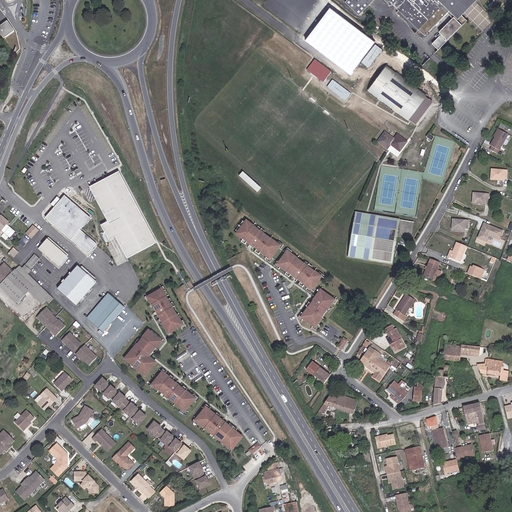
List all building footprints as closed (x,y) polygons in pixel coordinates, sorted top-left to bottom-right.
[(428,33),(428,34),(429,32),(434,26),(438,22),(448,12),(453,17),(439,31),(441,33),(432,43),(438,49),(467,20),(460,12),(453,6),(459,0),(346,0),(345,2),(358,15),(372,0),(384,0),(390,6),(392,4),(397,9),(399,7),(400,8),(397,12),(416,31),(418,30),(425,36),(428,33)] [(460,12),(472,0),(459,0),(453,6),(460,12)] [(0,31),(4,37),(14,31),(8,22),(2,26),(0,27),(0,31)] [(382,50),(375,44),(361,62),(368,67),(382,50)] [(315,60),(314,61),(330,73),(331,72),(315,60)] [(330,73),(314,61),(307,70),(311,73),(312,71),(318,76),(317,77),(323,82),(330,73)] [(426,95),(385,65),(367,90),(408,120),(409,118),(415,123),(431,101),(425,96),(426,95)] [(350,93),(332,80),(327,87),(345,101),(350,93)] [(499,129),(495,137),(490,145),(492,146),(490,150),(497,154),(508,134),(499,129)] [(406,142),(397,135),(394,139),(384,132),(377,142),(387,149),(390,144),(399,151),(406,142)] [(434,137),(429,133),(426,137),(431,141),(434,137)] [(507,171),(491,169),(491,179),(502,180),(502,178),(506,178),(507,171)] [(261,188),(242,172),(239,175),(258,192),(261,188)] [(110,240),(116,237),(127,258),(156,244),(119,173),(91,188),(109,222),(102,226),(110,240)] [(488,194),(473,193),(472,203),(484,204),(484,202),(488,202),(488,194)] [(47,217),(71,239),(80,229),(90,218),(65,197),(47,217)] [(369,260),(377,215),(355,212),(348,257),(369,260)] [(0,231),(1,231),(3,233),(1,236),(6,240),(8,237),(10,238),(15,232),(7,224),(9,222),(1,215),(0,215),(0,231)] [(400,219),(377,215),(369,260),(392,264),(400,219)] [(467,229),(468,220),(452,219),(451,229),(463,230),(463,228),(467,229)] [(251,246),(271,261),(283,246),(248,220),(236,235),(251,246)] [(503,231),(484,223),(477,240),(487,244),(490,237),(499,241),(503,231)] [(33,225),(26,233),(32,239),(39,230),(33,225)] [(71,239),(88,254),(96,244),(80,229),(71,239)] [(41,254),(59,269),(69,258),(52,242),(41,254)] [(460,262),(466,246),(456,242),(453,251),(453,252),(451,258),(460,262)] [(9,253),(14,258),(19,252),(13,248),(9,253)] [(322,277),(288,250),(276,266),(312,292),(322,277)] [(35,253),(27,262),(32,266),(40,258),(35,253)] [(433,280),(439,262),(430,259),(423,276),(433,280)] [(4,263),(0,266),(0,281),(2,283),(0,285),(0,286),(17,303),(28,291),(42,304),(46,300),(49,303),(53,299),(36,282),(22,268),(19,266),(13,272),(4,263)] [(486,270),(471,264),(467,273),(483,279),(486,270)] [(58,290),(77,306),(82,300),(83,301),(85,298),(84,297),(89,291),(90,292),(91,291),(90,290),(97,282),(77,266),(71,274),(70,273),(69,274),(70,275),(65,281),(64,280),(62,283),(63,283),(58,290)] [(290,293),(285,282),(282,283),(287,294),(290,293)] [(168,299),(162,289),(147,298),(151,305),(154,309),(160,319),(162,323),(169,334),(184,325),(173,307),(168,299)] [(321,289),(300,318),(316,329),(337,300),(321,289)] [(88,318),(104,332),(124,308),(108,294),(88,318)] [(414,299),(406,294),(393,315),(404,321),(407,316),(405,315),(414,299)] [(36,318),(55,336),(65,327),(58,320),(57,321),(52,315),(53,315),(46,308),(36,318)] [(394,343),(390,345),(395,353),(403,348),(400,344),(402,343),(400,339),(398,340),(397,338),(399,336),(395,329),(393,330),(391,326),(384,329),(389,337),(391,341),(392,340),(394,343)] [(151,355),(162,342),(149,331),(141,340),(135,347),(128,356),(130,358),(128,361),(131,364),(136,368),(142,373),(144,371),(147,373),(154,365),(151,363),(153,360),(147,355),(148,353),(151,355)] [(73,351),(80,344),(70,333),(62,341),(73,351)] [(443,377),(448,377),(448,366),(442,365),(443,359),(459,361),(458,368),(466,368),(467,360),(460,359),(443,357),(445,344),(446,337),(439,336),(437,353),(435,377),(443,377)] [(338,348),(342,351),(348,341),(344,339),(338,348)] [(443,357),(460,359),(461,351),(479,353),(480,347),(461,345),(461,346),(445,344),(443,357)] [(89,365),(96,357),(84,345),(75,354),(78,357),(79,356),(89,365)] [(376,371),(375,373),(372,377),(379,381),(389,366),(377,357),(379,354),(370,347),(361,360),(376,371)] [(178,361),(188,354),(186,351),(176,358),(178,361)] [(306,370),(323,383),(330,375),(309,359),(300,370),(303,373),(306,370)] [(484,364),(477,365),(480,372),(500,375),(500,380),(506,381),(507,372),(502,371),(503,367),(501,367),(502,362),(485,359),(484,364)] [(360,362),(375,373),(376,371),(361,360),(360,362)] [(186,412),(196,399),(187,391),(183,388),(180,386),(180,385),(177,383),(174,380),(170,377),(163,372),(153,385),(162,393),(170,399),(186,412)] [(56,384),(63,392),(69,386),(68,385),(69,384),(70,385),(75,381),(67,373),(56,384)] [(205,377),(203,374),(193,381),(195,384),(205,377)] [(433,405),(440,403),(443,377),(435,377),(433,405)] [(107,393),(112,387),(109,385),(109,384),(104,379),(97,387),(102,392),(104,390),(107,393)] [(408,393),(394,381),(387,390),(393,395),(390,397),(398,404),(400,402),(401,402),(408,393)] [(107,393),(105,395),(110,399),(111,397),(115,401),(120,395),(117,392),(118,391),(112,387),(107,393)] [(38,403),(45,410),(50,405),(52,406),(58,399),(48,389),(42,396),(44,398),(38,403)] [(413,401),(421,401),(422,391),(414,391),(413,401)] [(331,392),(319,411),(324,414),(328,406),(353,414),(357,401),(331,392)] [(123,409),(129,402),(127,400),(124,397),(125,396),(122,393),(120,395),(115,401),(114,401),(123,409)] [(138,410),(139,409),(136,406),(135,407),(132,404),(129,402),(123,409),(132,417),(138,410)] [(486,429),(480,403),(463,407),(465,415),(467,425),(478,422),(479,425),(477,425),(478,431),(486,429)] [(94,411),(86,407),(81,418),(73,422),(78,430),(88,424),(94,411)] [(217,415),(207,407),(197,420),(209,430),(216,436),(219,438),(223,441),(226,444),(227,443),(231,446),(239,435),(236,432),(237,431),(234,429),(226,423),(220,418),(217,415)] [(140,425),(148,417),(144,414),(144,415),(141,412),(138,410),(132,417),(140,425)] [(24,431),(27,428),(26,427),(31,422),(35,418),(28,411),(16,422),(24,431)] [(236,427),(228,421),(226,423),(234,429),(236,427)] [(158,438),(165,430),(161,428),(158,426),(159,425),(156,422),(149,431),(158,438)] [(447,448),(443,428),(432,430),(436,450),(447,448)] [(104,445),(113,439),(104,430),(94,439),(97,442),(99,441),(101,444),(103,443),(104,445)] [(173,438),(174,437),(168,432),(168,433),(165,430),(158,438),(167,445),(173,438)] [(6,431),(0,437),(0,441),(7,450),(17,441),(6,431)] [(483,453),(490,451),(489,447),(492,447),(489,433),(487,434),(479,436),(483,453)] [(378,448),(395,444),(393,435),(385,436),(385,435),(376,437),(378,448)] [(182,445),(183,444),(177,439),(177,440),(173,438),(167,445),(176,453),(182,445)] [(117,443),(113,439),(104,445),(105,445),(105,447),(110,451),(117,443)] [(254,453),(262,446),(259,443),(251,450),(254,453)] [(53,470),(60,477),(71,465),(70,455),(58,445),(52,452),(59,459),(59,463),(53,470)] [(185,447),(182,445),(176,453),(186,460),(192,451),(189,449),(188,450),(185,447)] [(473,452),(472,446),(455,449),(457,459),(470,456),(470,453),(473,452)] [(424,467),(420,447),(406,450),(410,470),(424,467)] [(115,459),(121,466),(122,465),(124,466),(127,469),(131,469),(136,465),(131,460),(134,457),(125,448),(115,459)] [(387,470),(388,475),(401,472),(397,458),(387,460),(389,469),(387,470)] [(201,463),(191,468),(196,478),(205,474),(203,471),(202,467),(203,467),(201,463)] [(279,468),(272,470),(263,472),(267,485),(283,480),(279,468)] [(37,472),(30,478),(38,487),(45,480),(37,472)] [(401,472),(388,475),(389,480),(392,480),(394,489),(404,487),(401,472)] [(92,494),(100,494),(100,486),(97,483),(97,482),(91,475),(89,477),(87,475),(88,474),(87,473),(77,473),(77,481),(83,481),(84,482),(85,482),(86,483),(83,486),(87,490),(90,487),(91,488),(90,489),(92,490),(92,494)] [(151,487),(152,487),(140,474),(132,482),(144,494),(145,493),(150,499),(157,492),(151,487)] [(38,487),(30,478),(30,479),(28,478),(23,483),(24,484),(17,491),(25,500),(38,487)] [(297,501),(295,494),(289,495),(286,485),(280,487),(283,501),(290,500),(291,502),(295,502),(297,501)] [(175,493),(168,487),(161,493),(166,498),(167,498),(167,501),(166,501),(167,506),(176,505),(175,493)] [(0,503),(9,498),(4,489),(0,490),(0,503)] [(404,511),(411,511),(407,494),(396,496),(398,505),(399,505),(400,511),(404,511)] [(57,509),(60,511),(67,511),(69,511),(70,511),(76,506),(68,498),(57,509)]
